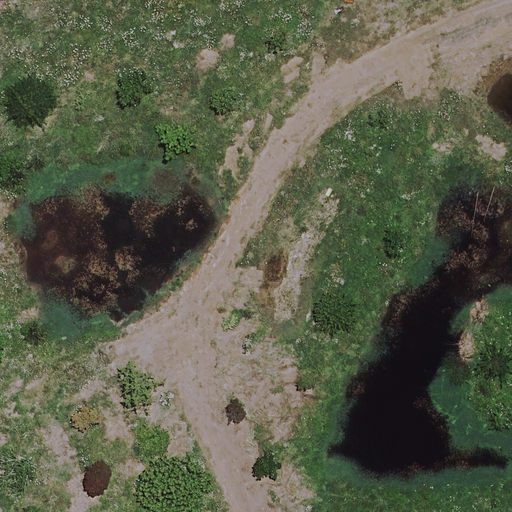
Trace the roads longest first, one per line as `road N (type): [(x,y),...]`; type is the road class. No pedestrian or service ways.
road 1 (unknown): [(427,0),(444,511)]
road 2 (unknown): [(0,134),(315,0)]
